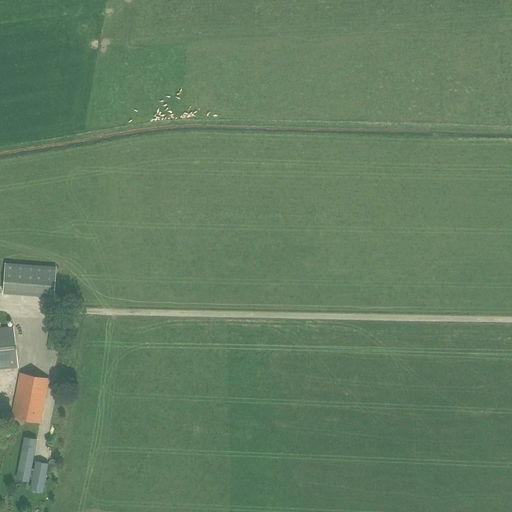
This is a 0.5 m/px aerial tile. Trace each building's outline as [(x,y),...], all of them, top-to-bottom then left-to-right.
[(55,297),(58,267),(7,263),(4,294),(55,297)] [(0,370),(18,368),(13,326),(0,327),(0,370)] [(60,351),(63,328),(51,326),(47,349),(60,351)] [(20,374),(12,417),(40,423),(48,379),(20,374)] [(24,437),(16,476),(44,482),(47,466),(45,465),(46,464),(40,463),(38,470),(31,469),(37,439),(24,437)]
